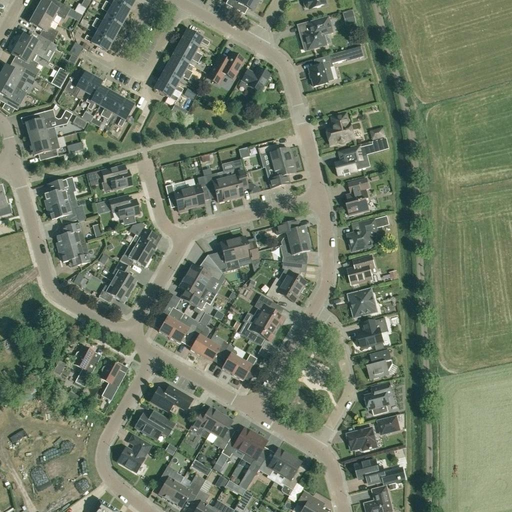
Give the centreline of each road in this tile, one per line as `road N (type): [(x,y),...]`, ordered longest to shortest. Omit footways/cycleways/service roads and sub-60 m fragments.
road 1 (track): [(374,0),(412,148),(428,511)]
road 2 (residential): [(132,338),(51,286),(16,162)]
road 3 (residential): [(145,511),(111,479),(107,459),(157,356)]
road 4 (residential): [(321,201),(290,75),(257,44)]
road 5 (residential): [(183,5),(149,73),(137,75),(123,56),(146,0)]
road 6 (residential): [(318,455),(345,406),(347,384),(334,337),(312,320)]
road 7 (residential): [(185,242),(197,232),(321,201)]
road 8 (residential): [(312,320),(328,279),(321,201)]
